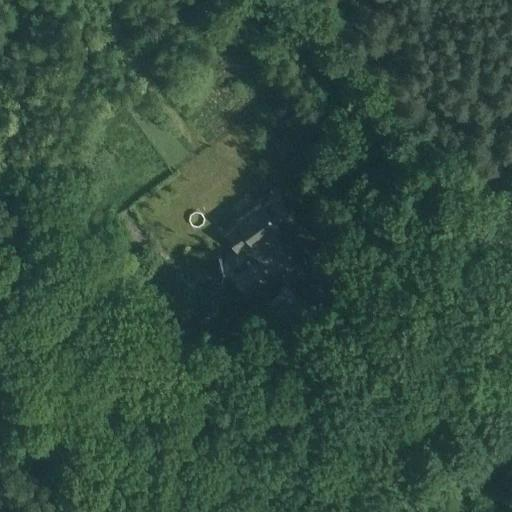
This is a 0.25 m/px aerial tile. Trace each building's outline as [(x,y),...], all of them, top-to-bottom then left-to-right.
[(225,245),(239,264),(252,254),(255,258),(281,238),(279,235),(291,225),(278,206),(265,216),(262,213),(236,232),(238,236),(225,245)] [(204,240),(204,225),(189,224),(188,239),(204,240)] [(229,272),(219,279),(228,291),(237,285),(229,272)] [(255,273),(234,290),(248,309),(270,292),(255,273)] [(289,297),(268,313),(300,355),(321,339),(307,321),(310,319),(304,311),(301,313),(289,297)] [(252,353),(254,340),(230,336),(227,349),(252,353)]
